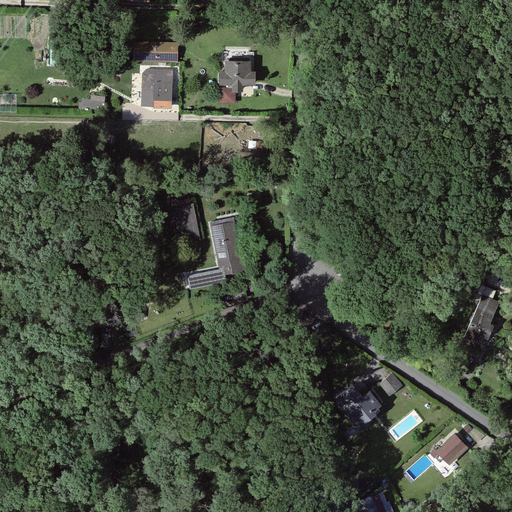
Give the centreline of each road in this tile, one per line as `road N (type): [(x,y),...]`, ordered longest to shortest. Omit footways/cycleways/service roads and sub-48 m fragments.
road 1 (unclassified): [(0,402),(296,286)]
road 2 (track): [(302,10),(0,1)]
road 3 (track): [(299,119),(0,116)]
road 4 (residential): [(296,286),(303,0)]
road 5 (unclassified): [(296,286),(511,440)]
road 6 (track): [(296,286),(349,511)]
road 7 (track): [(297,166),(165,145),(95,146)]
